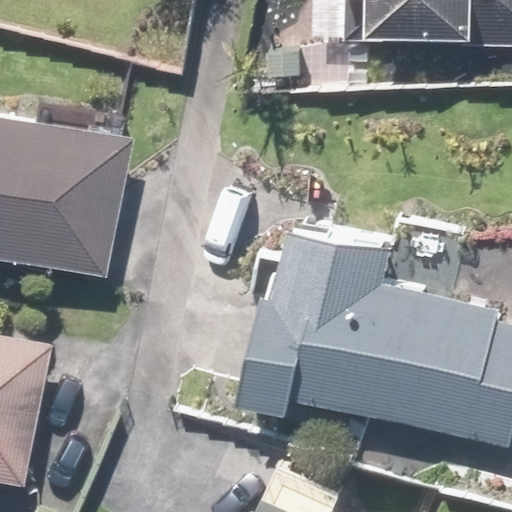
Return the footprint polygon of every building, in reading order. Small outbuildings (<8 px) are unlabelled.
[(511,0),(345,0),(344,38),(511,42),(511,0)] [(124,128),(0,104),(0,252),(97,271),(124,128)] [(500,301),(386,275),(394,239),(289,215),(274,283),(262,281),(237,393),(287,404),(290,391),(511,441),(511,436),(511,317),(497,314),(500,301)] [(48,337),(0,327),(0,476),(17,480),(48,337)] [(334,511),(264,480),(249,511),(334,511)]
